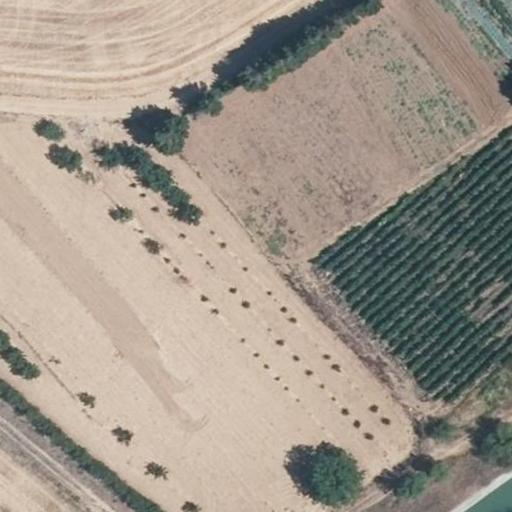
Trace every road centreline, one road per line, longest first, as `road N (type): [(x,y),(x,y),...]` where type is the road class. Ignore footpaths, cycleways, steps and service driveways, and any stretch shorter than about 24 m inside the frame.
road 1 (track): [(321,0),(161,103),(119,110),(0,96)]
road 2 (track): [(0,412),(124,511)]
